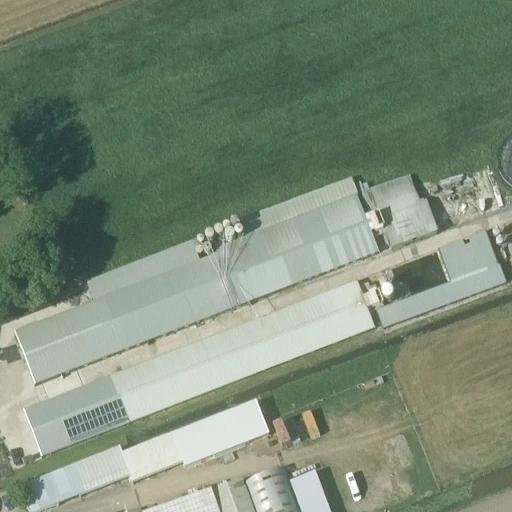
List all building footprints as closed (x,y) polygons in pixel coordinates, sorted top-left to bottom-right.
[(358,196),(357,196),(359,200),(372,238),(385,233),(392,253),(438,236),(423,197),(417,200),(409,177),(382,187),(372,191),(358,196)] [(352,181),(240,223),(246,240),(272,230),(323,211),(340,204),(340,205),(344,204),(344,205),(359,200),(357,196),(352,181)] [(95,305),(16,336),(36,388),(247,305),(293,287),(317,280),(355,265),(379,256),(372,238),(359,200),(344,205),(344,204),(340,205),(340,204),(323,211),(272,230),(246,240),(245,240),(226,247),(228,253),(227,253),(201,263),(194,243),(88,284),(95,305)] [(385,309),(385,310),(377,313),(383,331),(444,309),(443,308),(507,285),(500,266),(498,267),(486,235),(439,252),(452,286),(385,309)] [(150,420),(376,332),(374,327),(370,317),(369,313),(380,309),(376,299),(376,297),(364,302),(358,284),(132,369),(24,413),(42,461),(150,420)] [(256,406),(124,457),(131,479),(130,479),(133,487),(184,467),(186,470),(269,438),(256,406)] [(121,449),(20,489),(29,511),(47,511),(130,479),(131,479),(124,457),(121,449)] [(298,511),(284,472),(246,486),(255,511),(298,511)] [(329,511),(315,474),(290,484),(300,511),(329,511)] [(160,511),(254,511),(243,482),(160,511)]
